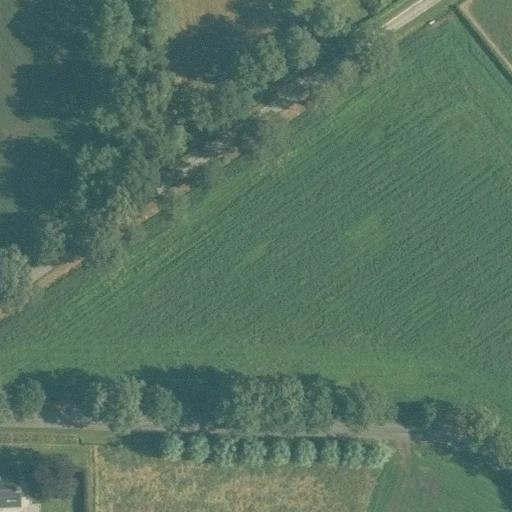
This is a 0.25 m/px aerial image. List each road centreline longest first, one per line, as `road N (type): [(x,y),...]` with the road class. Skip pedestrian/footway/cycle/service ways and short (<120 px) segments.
road 1 (unclassified): [(0,313),(436,0)]
road 2 (unclassified): [(511,471),(432,439),(59,419),(0,424)]
